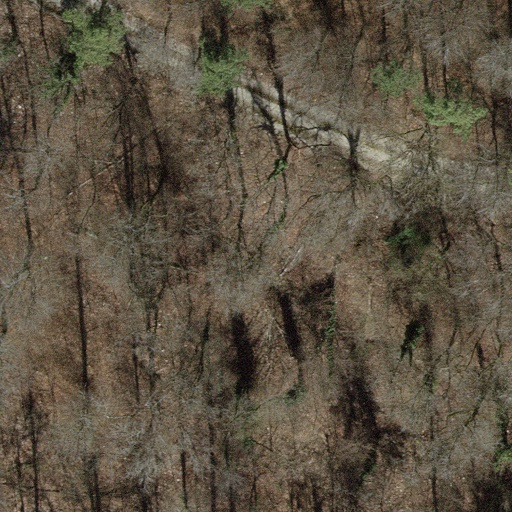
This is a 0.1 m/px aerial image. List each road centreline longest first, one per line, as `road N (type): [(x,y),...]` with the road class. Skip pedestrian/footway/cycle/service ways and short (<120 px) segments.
road 1 (track): [(86,0),(140,37),(478,172),(511,176)]
road 2 (track): [(0,379),(98,433),(322,511)]
